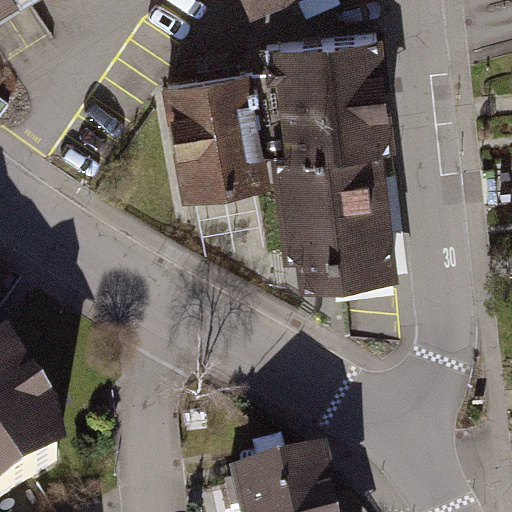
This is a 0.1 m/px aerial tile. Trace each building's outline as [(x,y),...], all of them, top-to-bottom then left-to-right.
[(235,0),(249,32),(320,0),(235,0)] [(399,282),(378,44),(273,53),(275,73),(285,187),(292,263),(304,262),(307,290),(399,282)] [(275,73),(173,91),(193,202),(285,187),(275,73)] [(0,501),(61,461),(47,409),(0,343),(0,501)] [(325,511),(316,474),(214,498),(217,511),(325,511)]
